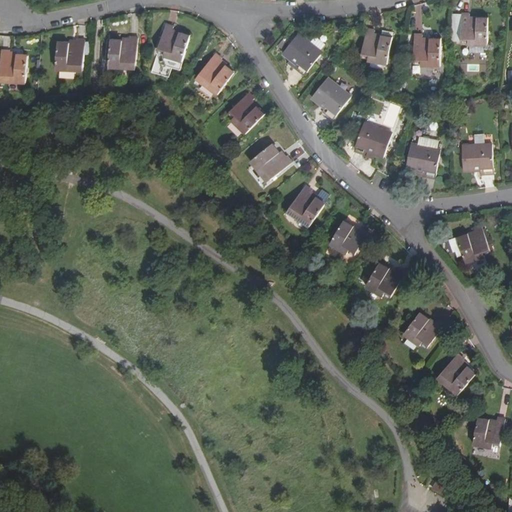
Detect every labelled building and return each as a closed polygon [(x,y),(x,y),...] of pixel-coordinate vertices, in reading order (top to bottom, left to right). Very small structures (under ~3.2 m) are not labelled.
[(452,15),(452,43),(469,43),(469,47),(488,47),(489,20),(477,20),(477,23),(470,23),(470,15),(452,15)] [(166,25),(158,52),(165,55),(165,58),(183,63),(191,37),(180,34),(179,38),(172,36),(174,28),(166,25)] [(370,59),(370,62),(388,65),(393,39),(381,37),(380,40),(373,39),(374,31),(367,30),(362,58),(370,59)] [(299,35),(284,55),(297,65),(294,68),(305,76),(323,54),(319,51),(324,44),(316,38),(311,45),(299,35)] [(423,36),(415,36),(414,64),(422,64),(422,68),(442,68),(442,41),(429,41),(429,45),(423,44),(423,36)] [(123,41),(112,41),(110,66),(121,66),(121,70),(138,70),(139,38),(129,38),(129,47),(123,47),(123,41)] [(70,43),(59,43),(58,68),(67,68),(67,71),(84,72),(86,40),(77,40),(77,49),(70,49),(70,43)] [(10,52),(1,52),(0,77),(0,79),(8,79),(8,83),(27,83),(28,56),(17,56),(17,62),(10,62),(10,52)] [(215,54),(199,77),(205,82),(203,84),(219,96),(235,74),(226,67),(222,71),(217,67),(223,60),(215,54)] [(328,79),(312,98),(326,109),(323,112),(334,120),(352,98),(328,79)] [(249,94),(229,114),(235,119),(232,122),(246,135),(266,116),(257,108),(253,112),(248,106),(255,99),(249,94)] [(394,125),(399,106),(388,103),(383,122),(394,125)] [(365,124),(355,152),(367,157),(368,152),(384,158),(390,141),(395,143),(398,137),(365,124)] [(442,151),(438,150),(440,141),(431,140),(430,137),(425,136),(422,138),(420,138),(418,146),(412,145),(407,169),(423,172),(422,177),(436,179),(442,151)] [(272,145),(251,162),(264,177),(266,175),(271,181),(293,163),(288,157),(280,163),(276,158),(280,154),(272,145)] [(494,146),(463,147),(464,172),(481,172),(481,175),(495,175),(494,146)] [(305,186),(290,210),(297,215),(295,218),(310,228),(330,199),(329,194),(325,192),(320,192),(313,202),(308,199),(313,191),(305,186)] [(344,222),(331,245),(347,254),(349,252),(356,256),(370,232),(363,228),(358,235),(352,231),(354,227),(344,222)] [(469,236),(458,239),(458,240),(465,257),(468,265),(486,258),(485,256),(492,253),(482,226),(475,229),(476,233),(477,236),(470,238),(469,236)] [(465,257),(458,240),(450,243),(454,255),(457,254),(459,259),(465,257)] [(380,264),(366,288),(383,298),(385,295),(392,299),(406,274),(398,270),(394,277),(388,273),(390,270),(380,264)] [(421,314),(405,336),(420,347),(421,345),(428,349),(446,326),(439,321),(433,327),(428,323),(430,320),(421,314)] [(447,382),(445,384),(459,396),(477,375),(467,367),(464,371),(459,367),(465,360),(458,355),(441,376),(447,382)] [(506,420),(498,418),(496,426),(489,425),(489,421),(479,419),(474,446),(493,449),(494,446),(501,447),(506,420)] [(437,482),(433,489),(444,495),(448,488),(437,482)]
